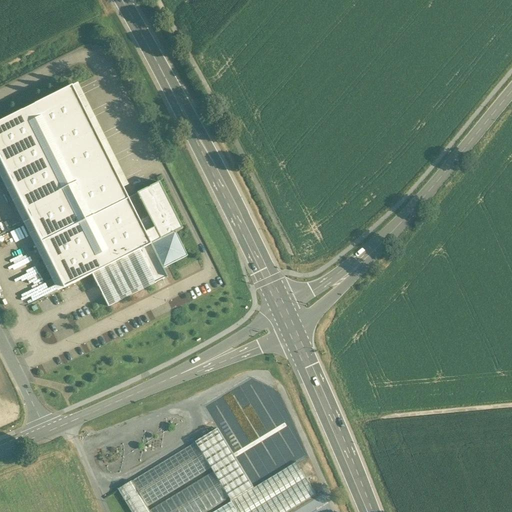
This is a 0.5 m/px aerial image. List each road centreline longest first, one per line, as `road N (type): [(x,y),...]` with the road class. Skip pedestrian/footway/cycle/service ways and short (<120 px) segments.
road 1 (secondary): [(121,0),(287,321)]
road 2 (track): [(335,511),(279,387),(256,376),(76,445)]
road 3 (secondary): [(511,92),(387,237),(287,321)]
road 4 (track): [(285,244),(157,0)]
road 5 (secondary): [(287,321),(46,432)]
road 6 (secondary): [(287,321),(369,511)]
road 7 (track): [(511,406),(385,417)]
